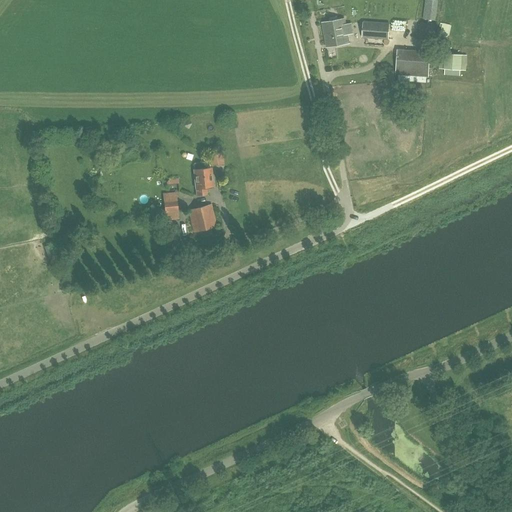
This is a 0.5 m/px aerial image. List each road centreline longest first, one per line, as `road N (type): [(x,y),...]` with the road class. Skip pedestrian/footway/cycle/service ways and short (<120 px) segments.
road 1 (unclassified): [(0,387),(342,228),(344,200),(310,12)]
road 2 (unclassified): [(511,338),(360,398),(129,511)]
road 3 (track): [(287,0),(326,169),(344,200)]
road 4 (track): [(345,222),(511,148)]
